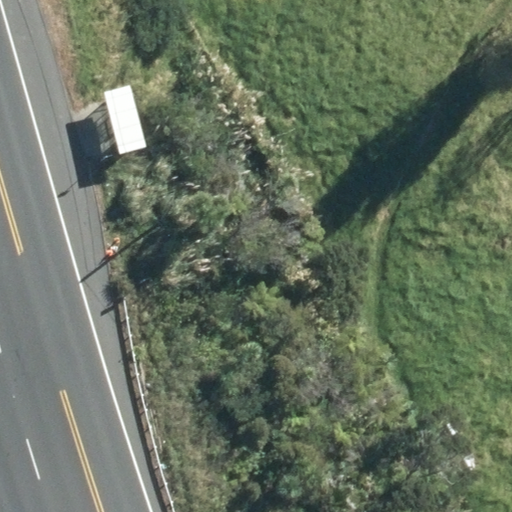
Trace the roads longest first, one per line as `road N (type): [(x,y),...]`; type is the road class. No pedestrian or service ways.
road 1 (primary): [(101,511),(46,330)]
road 2 (primary): [(46,330),(0,188)]
